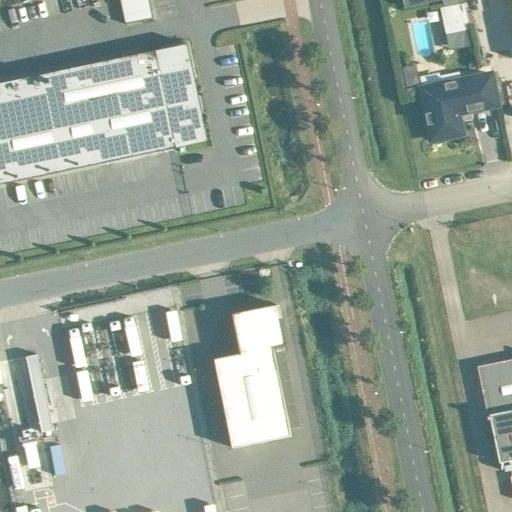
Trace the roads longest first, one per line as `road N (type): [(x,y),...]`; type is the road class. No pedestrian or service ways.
road 1 (unclassified): [(364,219),(0,296)]
road 2 (unclassified): [(423,511),(364,219)]
road 3 (unclassified): [(364,219),(321,0)]
road 4 (unclassified): [(364,219),(511,188)]
